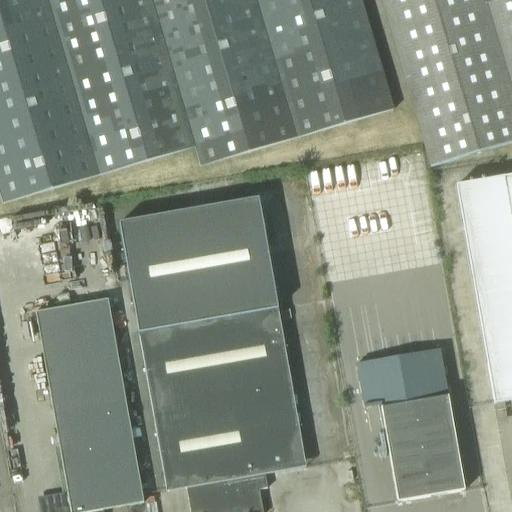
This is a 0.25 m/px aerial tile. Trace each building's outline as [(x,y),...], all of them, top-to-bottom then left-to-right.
[(0,0),(0,196),(3,205),(194,149),(200,168),(392,111),(359,0),(0,0)] [(511,0),(381,0),(430,167),(511,143),(511,0)] [(511,175),(456,186),(494,404),(511,401),(511,175)] [(305,469),(276,309),(278,308),(258,198),(119,223),(138,334),(140,334),(167,493),(187,489),(190,511),(263,511),(260,491),(266,490),(264,476),(305,469)] [(144,504),(108,300),(35,313),(68,498),(41,503),(42,511),(101,511),(144,504)] [(381,408),(398,503),(453,493),(465,491),(448,396),(381,408)]
